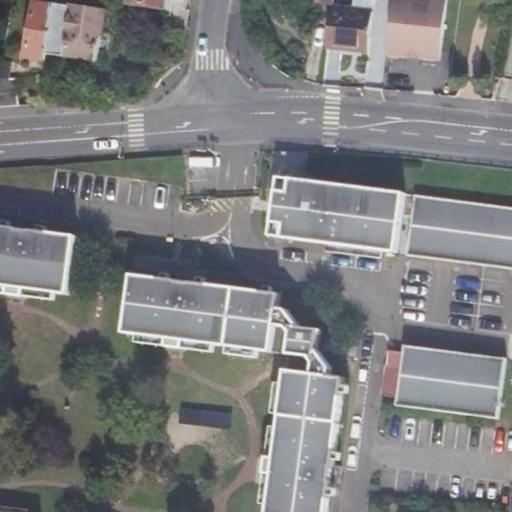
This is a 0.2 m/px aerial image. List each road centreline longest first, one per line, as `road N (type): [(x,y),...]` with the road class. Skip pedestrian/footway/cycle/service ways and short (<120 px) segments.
road 1 (tertiary): [(215,118),(332,116),(511,134)]
road 2 (tertiary): [(0,137),(215,118)]
